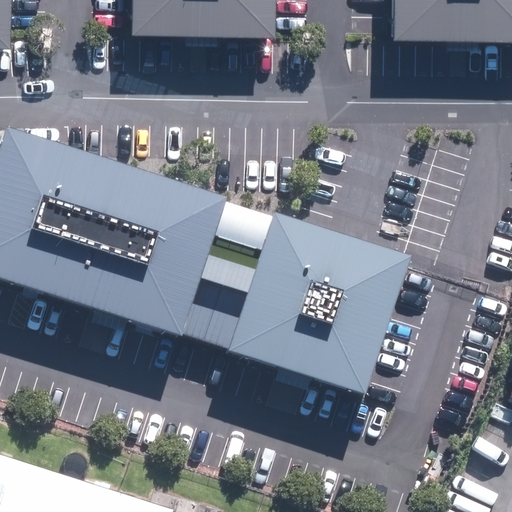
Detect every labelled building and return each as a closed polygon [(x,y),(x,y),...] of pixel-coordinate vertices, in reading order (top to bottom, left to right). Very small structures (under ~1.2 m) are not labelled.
[(15,0),(0,0),(0,44),(15,45),(15,0)] [(268,0),(122,0),(121,45),(268,47),(268,0)] [(511,0),(393,0),(393,43),(511,44),(511,0)] [(406,279),(6,142),(0,158),(0,287),(360,410),(406,279)] [(165,511),(0,459),(0,511),(165,511)]
